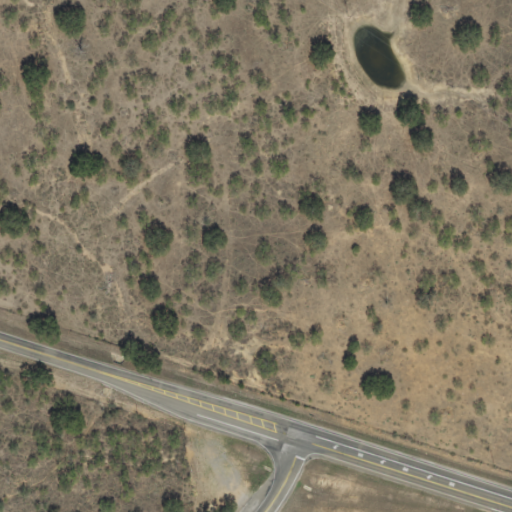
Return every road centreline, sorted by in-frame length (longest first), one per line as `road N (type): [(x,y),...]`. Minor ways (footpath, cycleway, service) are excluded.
road 1 (primary): [(303,437),(0,340)]
road 2 (primary): [(511,503),(303,437)]
